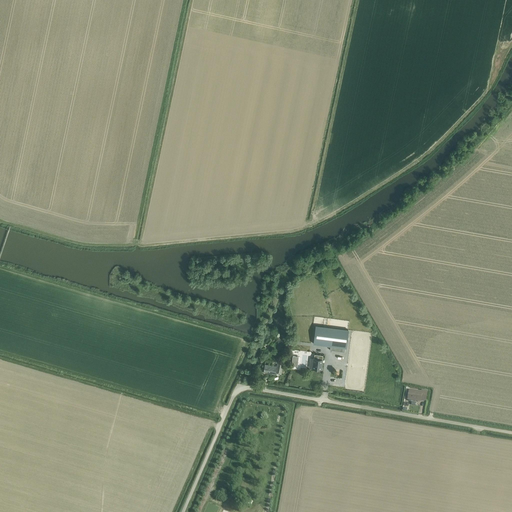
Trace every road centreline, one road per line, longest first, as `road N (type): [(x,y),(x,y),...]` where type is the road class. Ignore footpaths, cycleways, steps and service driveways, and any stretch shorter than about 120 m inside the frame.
road 1 (track): [(133,245),(290,229),(337,212),(436,145),(493,82),(511,48)]
road 2 (track): [(184,0),(133,245),(80,242),(11,223)]
road 3 (unclassified): [(511,433),(248,387),(233,394),(227,409)]
road 4 (track): [(311,222),(358,0)]
